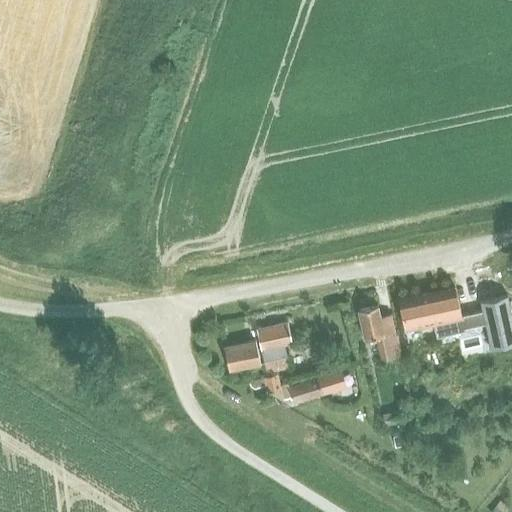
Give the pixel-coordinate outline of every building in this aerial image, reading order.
[(455,287),(399,300),(405,327),(433,321),(437,336),(465,330),(464,328),(484,323),(490,347),(511,342),(511,316),(507,295),(479,301),(481,310),(461,315),(455,287)] [(381,358),(400,354),(391,313),(379,316),(377,305),(358,309),(364,338),(376,336),(381,358)] [(257,328),(266,369),(266,371),(289,366),(284,343),(292,341),(287,321),(257,328)] [(228,369),(229,369),(260,362),(255,339),(224,346),(228,369)] [(265,377),(249,381),(252,386),(255,388),(267,385),(269,392),(281,389),(283,398),(292,396),(293,402),(322,393),(345,386),(340,369),(317,376),(289,385),(288,382),(279,385),(276,373),(265,377)] [(385,424),(402,420),(400,410),(383,414),(385,424)] [(395,447),(407,444),(405,434),(393,437),(395,447)] [(499,500),(490,511),(505,511),(509,507),(499,500)]
